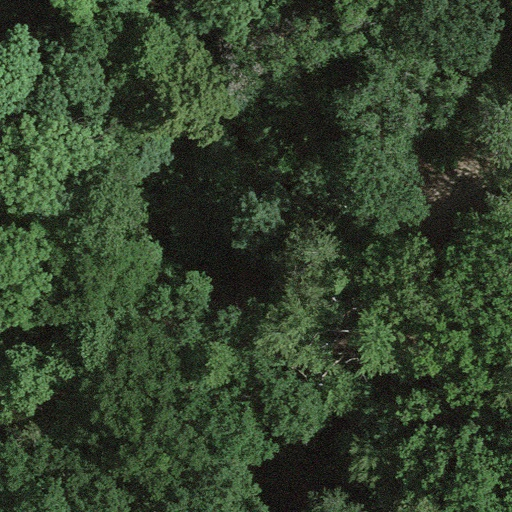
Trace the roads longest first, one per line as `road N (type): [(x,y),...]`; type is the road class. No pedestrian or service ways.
road 1 (track): [(319,320),(109,394),(0,395)]
road 2 (track): [(319,320),(438,177),(511,128)]
